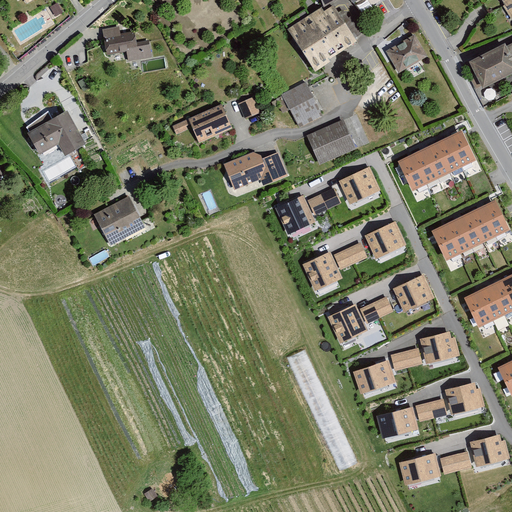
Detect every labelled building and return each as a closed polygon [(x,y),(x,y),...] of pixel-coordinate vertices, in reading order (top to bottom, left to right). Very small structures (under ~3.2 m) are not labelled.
[(16,0),(20,5),(24,3),(27,8),(41,0),(16,0)] [(321,0),(324,8),(329,5),(333,10),(345,0),(349,0),(364,19),(390,0),(321,0)] [(511,0),(497,0),(511,23),(511,0)] [(324,8),(289,33),(317,72),(357,44),(333,10),(329,5),(324,8)] [(119,27),(103,29),(107,55),(126,52),(128,63),(153,59),(150,40),(138,42),(136,33),(120,36),(119,27)] [(417,38),(386,53),(400,76),(429,60),(417,38)] [(508,48),(471,66),(485,95),(511,81),(511,50),(510,51),(508,48)] [(306,86),(275,102),(282,118),(290,114),(298,128),(321,116),(306,86)] [(252,97),(237,105),(245,122),(261,115),(252,97)] [(222,107),(171,129),(175,138),(193,130),(199,144),(232,130),(222,107)] [(68,111),(27,134),(40,154),(58,144),(65,156),(87,144),(68,111)] [(343,123),(308,138),(322,169),(357,154),(343,123)] [(398,157),(412,187),(474,159),(460,128),(398,157)] [(264,151),(225,169),(235,192),(262,180),(266,187),(288,177),(278,154),(267,159),(264,151)] [(382,193),(369,167),(336,183),(349,209),(382,193)] [(416,198),(453,181),(449,173),(413,190),(416,198)] [(317,228),(301,194),(273,206),(289,241),(317,228)] [(511,227),(498,199),(434,231),(450,262),(511,230),(511,227)] [(130,200),(95,218),(111,249),(146,231),(130,200)] [(395,221),(365,235),(376,260),(407,246),(395,221)] [(340,270),(368,258),(361,243),(334,255),(340,270)] [(330,251),(302,264),(315,291),(343,278),(330,251)] [(424,274),(393,288),(404,312),(435,297),(424,274)] [(511,285),(470,306),(485,338),(511,325),(511,285)] [(387,296),(360,309),(367,324),(394,311),(387,296)] [(356,304),(327,317),(339,344),(368,330),(356,304)] [(420,340),(426,364),(460,356),(456,337),(452,338),(450,332),(420,340)] [(419,348),(391,355),(395,371),(423,364),(419,348)] [(358,467),(305,352),(287,360),(340,475),(358,467)] [(511,352),(496,360),(511,390),(511,389),(511,352)] [(354,372),(361,394),(396,383),(389,361),(354,372)] [(444,390),(451,415),(485,406),(480,388),(476,389),(474,383),(444,390)] [(443,399),(415,406),(420,423),(448,415),(443,399)] [(413,406),(377,416),(383,439),(419,430),(413,406)] [(470,443),(476,467),(510,459),(505,440),(501,441),(500,435),(470,443)] [(468,452),(440,459),(444,475),(472,468),(468,452)] [(435,453),(399,463),(405,486),(441,477),(435,453)] [(152,489),(143,495),(149,504),(158,499),(152,489)]
